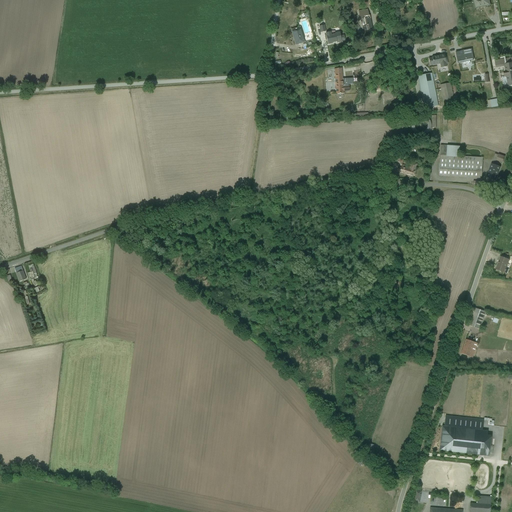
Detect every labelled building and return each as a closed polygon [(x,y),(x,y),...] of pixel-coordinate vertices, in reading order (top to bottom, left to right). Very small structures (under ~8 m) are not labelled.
[(476,0),(478,9),(490,7),(489,0),(476,0)] [(360,31),(372,29),(369,9),(356,11),(360,31)] [(295,29),(299,45),(306,43),(301,27),(295,29)] [(333,32),(329,33),(331,44),(345,42),(343,33),(333,35),(333,32)] [(457,63),(473,60),(471,49),(454,53),(457,63)] [(438,63),(440,71),(450,69),(446,53),(431,57),(433,64),(438,63)] [(508,87),(511,85),(511,62),(503,64),(508,87)] [(336,94),(344,94),(344,92),(350,91),(349,85),(343,85),(342,68),(334,69),(336,94)] [(429,109),(441,106),(434,73),(429,74),(430,77),(422,78),(429,109)] [(473,83),(485,82),(484,74),(472,75),(473,83)] [(446,109),(455,107),(449,78),(439,80),(446,109)] [(500,98),(490,100),(491,108),(501,106),(500,98)] [(460,146),(440,144),(438,176),(483,179),(484,158),(460,156),(460,146)] [(400,174),(415,177),(417,166),(402,164),(400,174)] [(487,177),(496,180),(500,166),(490,164),(487,177)] [(496,270),(505,274),(510,260),(501,256),(496,270)] [(19,282),(26,279),(21,266),(14,269),(19,282)] [(479,309),(473,327),(483,330),(489,312),(479,309)] [(461,354),(472,358),(477,344),(466,340),(461,354)] [(484,419),(446,415),(445,425),(442,425),(439,450),(488,455),(490,430),(483,429),(484,419)] [(414,489),(413,502),(420,503),(422,490),(414,489)] [(477,504),(470,504),(469,511),(490,511),(492,496),(478,495),(477,504)]
